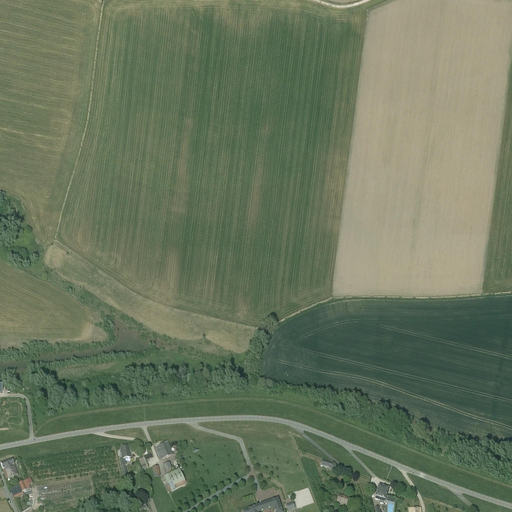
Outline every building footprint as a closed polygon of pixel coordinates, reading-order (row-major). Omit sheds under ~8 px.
[(161,460),(173,455),(168,442),(156,447),(161,460)] [(125,465),(126,465),(125,459),(131,458),(129,445),(120,447),(122,459),(119,460),(123,476),(127,475),(125,465)] [(8,479),(8,478),(9,478),(16,476),(17,475),(18,475),(15,465),(14,465),(12,459),(1,463),(3,469),(7,479),(8,479)] [(321,464),(321,466),(320,466),(331,469),(331,467),(332,465),(332,463),(322,460),(322,461),(322,462),(321,464)] [(168,463),(163,465),(167,474),(172,472),(168,463)] [(159,466),(152,467),(154,477),(160,476),(159,466)] [(186,484),(179,469),(168,475),(163,477),(167,484),(165,485),(168,492),(171,491),(175,489),(186,484)] [(30,479),(19,484),(23,493),(27,491),(31,489),(29,485),(32,484),(30,479)] [(379,485),(376,496),(375,500),(385,502),(389,488),(379,485)] [(22,493),(19,486),(10,489),(13,497),(22,493)] [(348,499),(339,496),(338,498),(337,500),(337,502),(342,503),(341,505),(346,506),(347,503),(348,501),(348,499)] [(263,511),(273,508),(274,511),(282,511),(278,499),(249,509),(249,511),(263,511)] [(292,503),(286,505),(288,511),(294,509),(292,503)]
